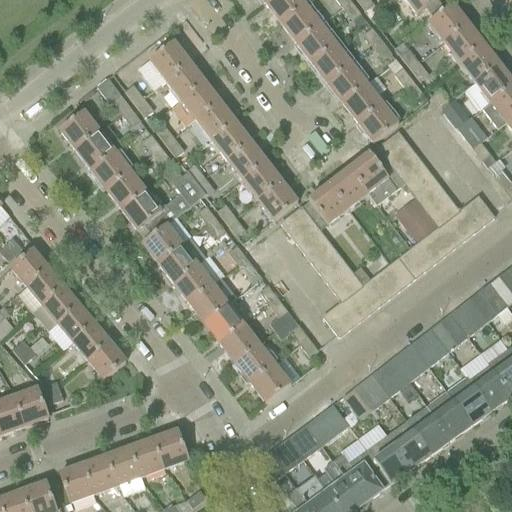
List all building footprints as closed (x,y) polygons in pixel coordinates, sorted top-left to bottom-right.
[(274,0),(265,8),(280,28),(305,9),(297,0),(274,0)] [(345,0),(332,0),(342,12),(350,6),(345,0)] [(365,0),(356,0),(354,2),(364,15),(372,8),(365,0)] [(426,11),(434,22),(445,13),(437,3),(440,0),(402,0),(416,19),(426,11)] [(350,6),(342,12),(351,24),(359,18),(350,6)] [(428,27),(443,47),(468,28),(452,8),(445,13),(434,22),(428,27)] [(280,28),(295,48),(320,29),(305,9),(280,28)] [(443,47),(459,67),(483,48),(468,28),(443,47)] [(295,48),(311,67),(335,49),(320,29),(295,48)] [(371,33),(363,39),(373,52),(380,46),(371,33)] [(380,46),(373,52),(382,64),(390,58),(380,46)] [(148,65),(164,86),(188,67),(172,47),(148,65)] [(459,67),(474,87),(499,68),(483,48),(459,67)] [(311,67),(326,87),(351,69),(335,49),(311,67)] [(408,54),(399,60),(409,73),(418,67),(408,54)] [(164,86),(179,106),(203,87),(188,67),(164,86)] [(418,67),(409,73),(419,86),(428,80),(418,67)] [(474,87),(490,107),(511,89),(511,85),(499,68),(474,87)] [(326,87),(341,107),(366,88),(351,69),(326,87)] [(394,79),(404,91),(411,85),(402,73),(394,79)] [(366,88),(341,107),(357,127),(381,108),(376,101),(385,94),(375,81),(366,88)] [(111,106),(122,119),(130,113),(107,83),(96,92),(108,108),(111,106)] [(411,85),(404,91),(413,104),(421,98),(411,85)] [(179,106),(195,125),(219,107),(203,87),(179,106)] [(124,96),(134,109),(142,102),(132,89),(124,96)] [(511,89),(490,107),(481,113),(497,133),(505,127),(511,121),(511,89)] [(430,100),(440,113),(448,107),(438,94),(430,100)] [(142,102),(134,109),(144,121),(152,115),(142,102)] [(448,107),(440,113),(456,133),(468,125),(452,104),(448,107)] [(195,125),(210,145),(234,127),(219,107),(195,125)] [(381,108),(357,127),(372,148),(397,129),(381,108)] [(130,113),(122,119),(131,131),(139,125),(130,113)] [(59,134),(74,155),(99,136),(83,116),(59,134)] [(210,145),(225,165),(249,147),(234,127),(210,145)] [(163,130),(155,136),(165,148),(173,142),(163,130)] [(88,145),(74,155),(90,175),(114,156),(122,150),(106,131),(99,136),(88,145)] [(461,140),(471,153),(479,147),(470,134),(461,140)] [(376,153),(384,163),(404,147),(397,137),(376,153)] [(142,145),(152,158),(160,152),(149,139),(142,145)] [(173,142),(165,148),(175,161),(182,155),(173,142)] [(225,165),(241,185),(265,167),(249,147),(225,165)] [(384,163),(391,172),(412,156),(404,147),(384,163)] [(479,147),(471,153),(481,166),(486,172),(494,166),(489,160),(479,147)] [(160,152),(152,158),(163,171),(170,165),(160,152)] [(368,158),(348,174),(367,199),(375,210),(396,194),(404,188),(399,182),(391,172),(384,163),(376,153),(368,158)] [(90,175),(105,195),(129,176),(114,156),(90,175)] [(391,172),(399,182),(420,166),(412,156),(391,172)] [(404,188),(407,192),(427,176),(420,166),(399,182),(404,188)] [(241,185),(256,205),(280,186),(265,167),(241,185)] [(193,169),(186,175),(187,177),(196,188),(203,182),(193,169)] [(348,174),(328,189),(347,214),(367,199),(348,174)] [(492,180),(502,193),(510,186),(500,174),(492,180)] [(105,195),(120,215),(145,196),(129,176),(105,195)] [(407,192),(414,202),(435,186),(427,176),(407,192)] [(141,231),(149,241),(166,228),(204,199),(200,194),(196,188),(187,177),(172,188),(179,198),(158,214),(145,196),(120,215),(136,235),(141,231)] [(203,182),(196,188),(200,194),(204,199),(206,201),(214,195),(203,182)] [(280,186),(256,205),(272,226),(296,207),(280,186)] [(414,202),(422,212),(443,196),(435,186),(414,202)] [(511,189),(510,186),(502,193),(511,205),(511,189)] [(347,214),(328,189),(307,206),(326,230),(347,214)] [(422,212),(430,222),(450,206),(443,196),(422,212)] [(467,209),(483,230),(493,222),(477,201),(467,209)] [(415,206),(396,220),(416,246),(435,231),(415,206)] [(430,222),(437,231),(446,224),(456,217),(458,216),(450,206),(430,222)] [(217,216),(226,228),(234,222),(225,209),(217,216)] [(458,216),(456,217),(473,237),(483,230),(467,209),(458,216)] [(204,211),(196,217),(206,229),(214,223),(204,211)] [(279,227),(287,237),(307,221),(300,212),(279,227)] [(456,217),(446,224),(462,245),(473,237),(456,217)] [(287,237),(294,247),(315,231),(307,221),(287,237)] [(234,222),(226,228),(236,241),(244,235),(234,222)] [(214,223),(206,229),(216,243),(224,236),(214,223)] [(437,231),(436,232),(452,253),(462,245),(446,224),(437,231)] [(141,247),(157,268),(181,249),(166,228),(149,241),(141,247)] [(294,247),(302,257),(323,241),(315,231),(294,247)] [(436,232),(426,240),(442,261),(452,253),(436,232)] [(426,240),(416,248),(432,269),(442,261),(426,240)] [(302,257),(310,267),(330,251),(323,241),(302,257)] [(11,243),(5,249),(15,259),(21,253),(11,243)] [(181,249),(157,268),(172,288),(197,269),(204,263),(189,243),(181,249)] [(416,248),(406,256),(422,277),(432,269),(416,248)] [(15,259),(5,249),(0,253),(0,259),(7,267),(15,259)] [(228,257),(237,269),(245,263),(236,250),(228,257)] [(310,267),(317,277),(338,261),(330,251),(310,267)] [(11,272),(26,291),(48,273),(32,254),(11,272)] [(422,277),(406,256),(396,264),(412,285),(422,277)] [(317,277),(325,287),(345,271),(338,261),(317,277)] [(245,263),(237,269),(247,282),(255,276),(245,263)] [(381,275),(397,296),(407,288),(391,268),(381,275)] [(172,288),(187,308),(212,288),(197,269),(172,288)] [(325,287),(332,297),(353,281),(351,278),(345,271),(325,287)] [(359,272),(351,278),(353,281),(361,291),(361,290),(369,284),(359,272)] [(498,280),(488,288),(506,311),(511,306),(511,277),(508,272),(498,280)] [(26,291),(42,310),(63,292),(48,273),(26,291)] [(371,283),(387,304),(397,296),(381,275),(371,283)] [(332,297),(340,307),(341,306),(351,298),(361,291),(353,281),(332,297)] [(212,288),(187,308),(203,328),(228,308),(235,303),(220,283),(213,289),(212,288)] [(361,290),(377,311),(387,304),(371,283),(369,284),(361,290)] [(479,295),(469,303),(486,326),(497,318),(506,311),(488,288),(479,295)] [(259,296),(268,309),(276,303),(267,290),(259,296)] [(361,291),(351,298),(367,319),(377,311),(361,290),(361,291)] [(42,310),(57,329),(79,311),(63,292),(42,310)] [(351,298),(341,306),(357,326),(367,319),(351,298)] [(276,303),(268,309),(278,322),(269,329),(274,336),(292,323),(286,316),(276,303)] [(458,311),(449,318),(467,342),(476,334),(486,326),(469,303),(458,311)] [(340,307),(331,313),(347,334),(357,326),(341,306),(340,307)] [(203,328),(218,347),(243,328),(228,308),(203,328)] [(57,329),(73,347),(94,329),(79,311),(57,329)] [(347,334),(331,313),(321,321),(338,342),(347,334)] [(439,326),(429,333),(447,356),(457,349),(467,342),(449,318),(439,326)] [(218,347),(234,367),(258,348),(243,328),(218,347)] [(73,347),(88,365),(109,348),(94,329),(73,347)] [(289,336),(299,349),(307,342),(297,330),(289,336)] [(429,333),(410,348),(427,372),(447,356),(429,333)] [(307,342),(299,349),(309,362),(317,356),(307,342)] [(22,345),(11,354),(17,361),(28,352),(22,345)] [(109,348),(88,365),(103,384),(124,366),(109,348)] [(234,367),(249,387),(274,368),(258,348),(234,367)] [(410,348),(390,363),(408,387),(427,372),(410,348)] [(28,352),(17,361),(23,368),(34,360),(28,352)] [(511,362),(506,355),(487,368),(488,369),(494,378),(511,401),(511,400),(511,362)] [(390,363),(371,378),(389,402),(408,387),(390,363)] [(274,368),(249,387),(265,408),(289,388),(274,368)] [(488,369),(468,384),(491,416),(511,401),(494,378),(488,369)] [(371,378),(351,394),(369,417),(389,402),(371,378)] [(445,395),(446,396),(454,407),(471,430),(491,416),(468,384),(465,381),(445,395)] [(42,391),(49,409),(62,404),(56,386),(42,391)] [(36,393),(12,402),(23,431),(47,423),(36,393)] [(369,417),(351,394),(341,402),(359,425),(369,417)] [(446,396),(426,411),(451,445),(471,430),(454,407),(446,396)] [(12,402),(0,406),(0,439),(0,440),(23,431),(12,402)] [(332,409),(305,429),(320,448),(346,428),(332,409)] [(406,425),(414,436),(431,459),(451,445),(426,411),(406,425)] [(305,429),(286,444),(301,462),(320,448),(305,429)] [(396,433),(386,440),(410,474),(431,459),(414,436),(404,443),(396,433)] [(176,435),(152,444),(162,474),(187,465),(176,435)] [(410,474),(386,440),(365,455),(390,489),(410,474)] [(152,444),(128,453),(139,482),(162,474),(152,444)] [(268,458),(281,477),(301,462),(286,444),(268,458)] [(128,453),(105,461),(116,491),(139,482),(128,453)] [(281,477),(268,458),(258,466),(267,487),(281,477)] [(342,459),(333,466),(364,508),(381,495),(362,469),(354,476),(342,459)] [(105,461),(82,469),(93,499),(116,491),(105,461)] [(334,490),(325,496),(336,511),(357,511),(364,508),(333,466),(322,474),(334,490)] [(93,499),(82,469),(59,478),(70,507),(93,499)] [(305,486),(294,494),(307,511),(336,511),(325,496),(317,502),(305,486)] [(54,511),(45,487),(20,496),(26,511),(54,511)] [(307,511),(294,494),(285,501),(293,511),(307,511)] [(185,505),(190,511),(192,511),(205,503),(199,495),(185,505)] [(26,511),(20,496),(0,503),(0,511),(26,511)]
